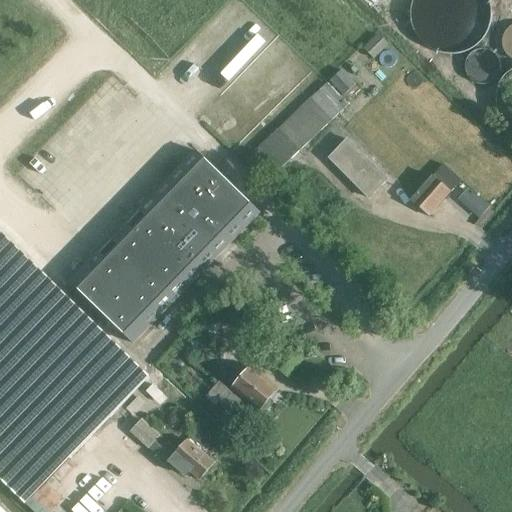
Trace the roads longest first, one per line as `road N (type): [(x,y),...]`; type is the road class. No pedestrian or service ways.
road 1 (unclassified): [(282,511),(511,248)]
road 2 (unknown): [(0,199),(47,243),(166,109)]
